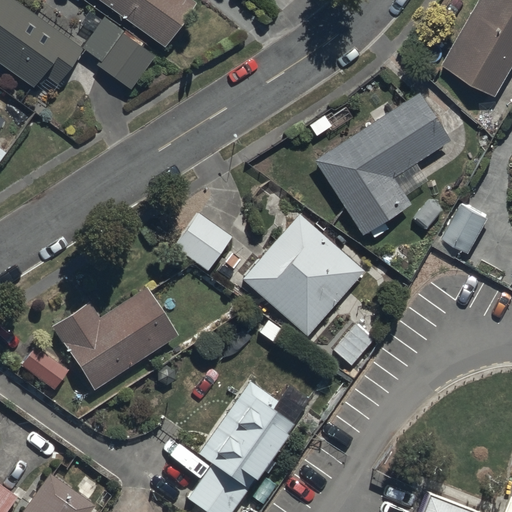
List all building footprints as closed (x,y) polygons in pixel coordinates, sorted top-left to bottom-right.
[(0,0),(0,52),(52,90),(84,45),(19,0),(0,0)] [(102,0),(162,42),(191,0),(102,0)] [(511,0),(474,0),(441,60),(495,90),(511,59),(511,0)] [(93,60),(130,87),(156,51),(119,25),(93,60)] [(415,86),(309,155),(341,204),(360,232),(411,198),(392,170),(447,135),(415,86)] [(467,247),(488,207),(459,192),(438,232),(467,247)] [(171,241),(204,265),(229,229),(197,206),(171,241)] [(239,274),(304,330),(359,266),(295,210),(239,274)] [(59,336),(88,382),(176,327),(146,281),(98,311),(87,294),(48,318),(59,336)] [(14,358),(53,385),(66,366),(28,339),(14,358)] [(183,493),(210,511),(226,511),(298,413),(260,386),(248,378),(197,449),(209,457),(183,493)] [(83,511),(92,500),(46,468),(13,511),(83,511)] [(511,511),(511,504),(435,474),(419,511),(511,511)] [(0,511),(15,491),(0,479),(0,511)]
